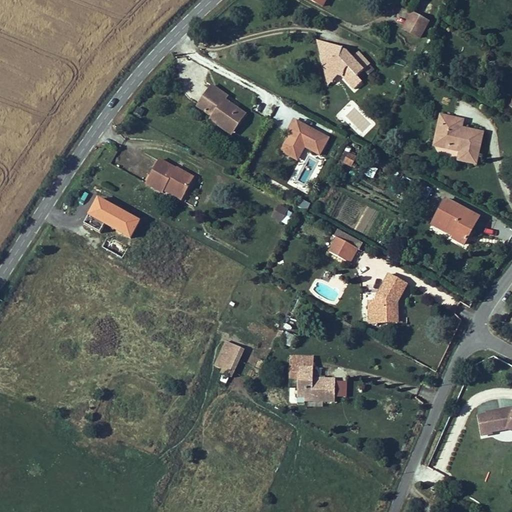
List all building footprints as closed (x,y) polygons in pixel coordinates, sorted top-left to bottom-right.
[(427,0),(418,0),(413,11),(429,19),(436,4),(427,0)] [(419,37),(428,21),(411,12),(402,28),(419,37)] [(317,38),(320,50),(330,42),(317,38)] [(351,54),(345,46),(330,42),(320,50),(325,67),(338,70),(342,71),(353,84),(361,77),(356,72),(368,60),(358,48),(351,54)] [(338,70),(325,67),(328,80),(338,70)] [(225,94),(227,90),(212,80),(198,101),(213,111),(214,110),(234,124),(245,108),(237,102),(235,105),(222,97),(225,94)] [(237,102),(225,94),(222,97),(235,105),(237,102)] [(231,129),(234,124),(214,110),(213,111),(211,114),(231,129)] [(433,137),(445,140),(449,147),(458,149),(461,159),(473,162),(482,130),(465,126),(464,129),(460,128),(461,125),(462,118),(443,113),(441,121),(438,120),(433,137)] [(326,136),(291,117),(284,130),(288,132),(278,150),(295,159),(302,146),(317,154),(326,136)] [(432,142),(449,147),(445,140),(433,137),(432,142)] [(347,152),(342,164),(353,168),(358,157),(347,152)] [(176,166),(160,157),(148,179),(147,180),(164,189),(165,187),(168,182),(185,191),(195,174),(180,166),(179,167),(177,171),(174,169),(176,166)] [(376,169),(368,167),(367,177),(375,178),(376,169)] [(165,187),(182,196),(185,191),(168,182),(165,187)] [(435,215),(456,227),(454,231),(453,233),(464,239),(479,212),(446,194),(435,215)] [(141,221),(97,198),(86,217),(130,240),(141,221)] [(300,199),(296,207),(307,211),(310,203),(300,199)] [(281,217),(287,206),(277,201),(271,211),(281,217)] [(454,231),(456,227),(435,215),(432,219),(454,231)] [(351,245),(333,235),(325,249),(343,259),(351,245)] [(353,246),(351,245),(343,259),(346,260),(353,246)] [(374,294),(374,305),(374,316),(391,316),(391,299),(392,298),(394,298),(404,280),(387,271),(374,294)] [(395,319),(394,298),(392,298),(391,299),(391,316),(374,316),(374,305),(366,305),(366,320),(395,319)] [(244,347),(235,343),(229,354),(238,359),(244,347)] [(238,359),(229,354),(225,364),(234,368),(238,359)] [(311,356),(289,356),(289,386),(297,386),(297,402),(332,402),(332,380),(311,380),(311,356)] [(234,368),(225,364),(221,371),(230,374),(234,368)] [(511,404),(487,411),(487,409),(476,412),(481,434),(492,432),(491,430),(507,426),(511,427),(511,404)]
